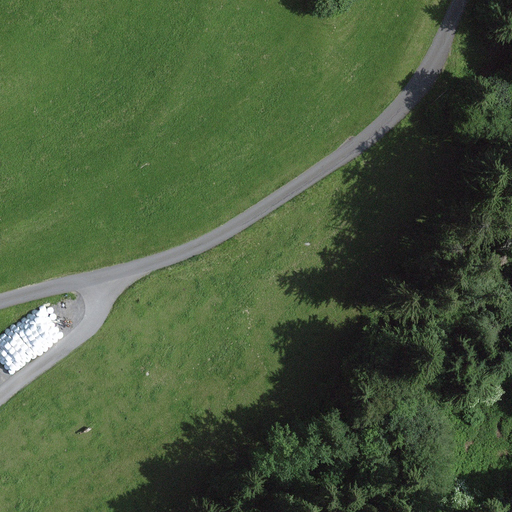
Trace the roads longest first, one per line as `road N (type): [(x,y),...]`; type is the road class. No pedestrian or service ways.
road 1 (unclassified): [(0,309),(160,261),(287,191),(410,87),(457,0)]
road 2 (track): [(0,394),(99,330),(160,261)]
